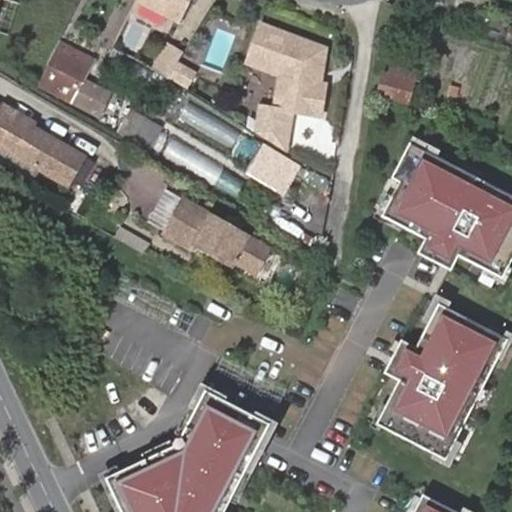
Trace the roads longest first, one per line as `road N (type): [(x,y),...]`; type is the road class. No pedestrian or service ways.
road 1 (unknown): [(213,388),(230,343),(247,330),(280,337),(340,368)]
road 2 (secondary): [(57,511),(0,391)]
